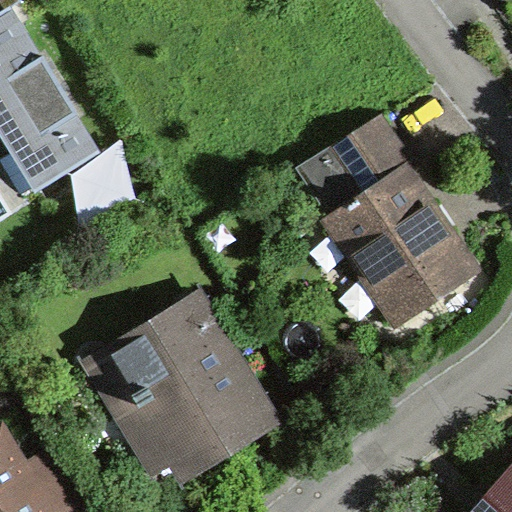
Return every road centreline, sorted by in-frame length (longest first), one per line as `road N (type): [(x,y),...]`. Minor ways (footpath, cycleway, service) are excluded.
road 1 (residential): [(293,511),(511,352)]
road 2 (residential): [(511,135),(413,0)]
